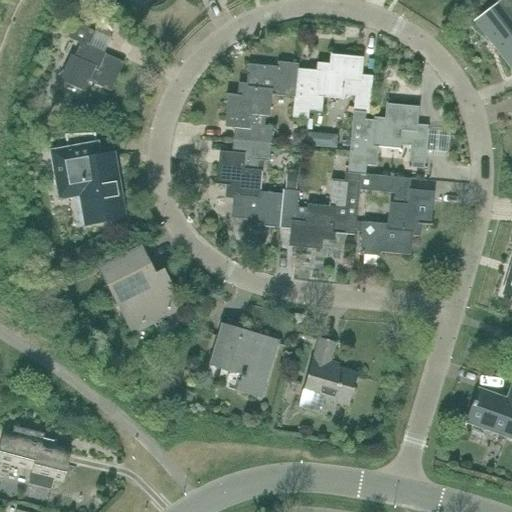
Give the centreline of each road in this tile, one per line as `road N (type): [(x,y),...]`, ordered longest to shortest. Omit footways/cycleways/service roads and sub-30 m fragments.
road 1 (residential): [(451,313),(481,201),(480,141),(462,91),(436,56),(338,11),(267,17),(221,39),(186,79),(161,127),(155,169),(163,206),(191,244),(228,272),(266,287),(340,298)]
road 2 (unclassified): [(397,493),(310,477),(252,482),(190,511)]
road 3 (residential): [(397,493),(451,313)]
